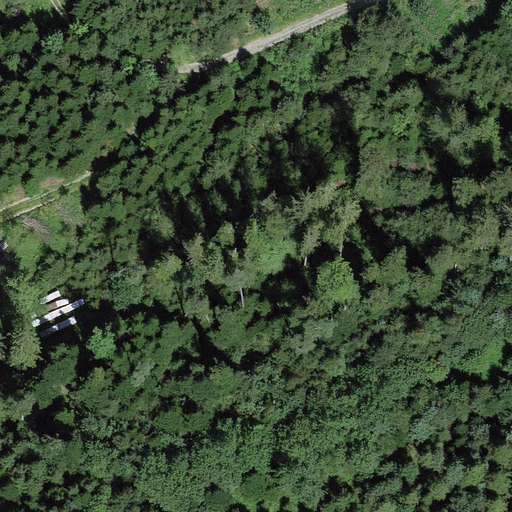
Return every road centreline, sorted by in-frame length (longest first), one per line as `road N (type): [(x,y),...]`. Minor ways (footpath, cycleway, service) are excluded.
road 1 (track): [(364,0),(206,63),(170,69),(128,61),(84,33),(58,0)]
road 2 (track): [(206,63),(171,111),(142,125),(112,162),(32,209),(0,216)]
